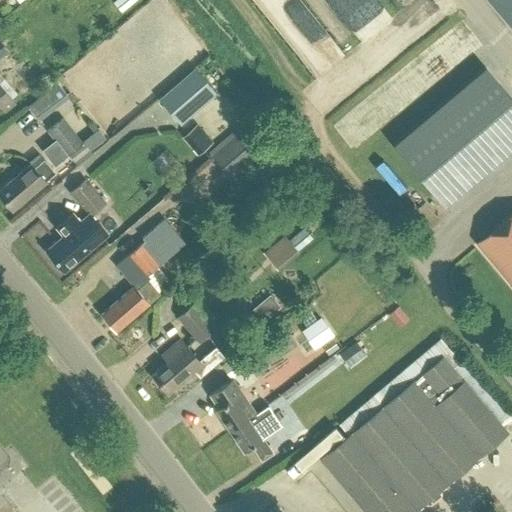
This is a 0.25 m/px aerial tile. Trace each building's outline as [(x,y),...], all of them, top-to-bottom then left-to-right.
[(511,0),(487,0),(511,28),(511,0)] [(195,68),(158,99),(179,124),(216,93),(195,68)] [(64,93),(56,83),(28,106),(35,116),(64,93)] [(0,104),(4,109),(13,100),(0,85),(0,104)] [(67,154),(76,165),(91,153),(63,116),(46,131),(65,155),(67,154)] [(211,157),(230,178),(270,143),(251,121),(211,157)] [(43,158),(33,166),(31,163),(0,189),(0,196),(11,210),(46,180),(45,180),(55,172),(43,158)] [(448,171),(429,187),(445,206),(464,190),(448,171)] [(69,192),(90,216),(105,203),(85,179),(69,192)] [(511,211),(476,242),(511,284),(511,211)] [(45,250),(63,271),(107,234),(93,218),(84,226),(72,213),(55,227),(63,235),(45,250)] [(170,281),(157,267),(184,243),(163,219),(141,237),(144,240),(115,265),(133,286),(100,314),(115,331),(149,303),(148,303),(159,293),(157,292),(170,281)] [(311,237),(303,227),(287,240),(282,235),(261,252),(275,270),(298,252),(296,249),(311,237)] [(215,328),(194,303),(177,317),(198,342),(215,328)] [(259,303),(249,312),(259,324),(269,315),(259,303)] [(404,314),(398,306),(388,314),(395,322),(404,314)] [(321,319),(308,327),(319,343),(332,334),(321,319)] [(151,374),(167,393),(193,370),(199,377),(223,356),(215,346),(199,361),(180,338),(161,355),(166,361),(151,374)] [(320,458),(365,511),(412,511),(424,502),(429,503),(439,495),(439,489),(506,432),(500,426),(511,415),(462,359),(460,361),(440,338),(338,424),(348,435),(320,458)] [(334,339),(323,346),(329,354),(339,347),(334,339)] [(357,342),(345,350),(354,362),(365,353),(357,342)] [(220,364),(228,374),(244,362),(236,351),(220,364)] [(248,365),(254,374),(268,365),(261,356),(248,365)] [(232,378),(209,394),(218,407),(215,409),(229,430),(249,418),(256,413),(232,378)] [(249,418),(229,430),(244,451),(252,446),(261,459),(272,452),(262,438),(283,424),(270,404),(256,413),(249,418)]
